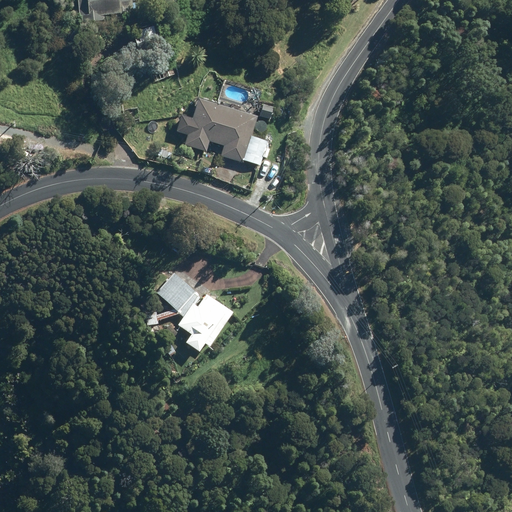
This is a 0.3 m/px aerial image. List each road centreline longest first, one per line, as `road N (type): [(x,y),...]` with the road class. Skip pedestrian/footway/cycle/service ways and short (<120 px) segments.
road 1 (unclassified): [(0,205),(28,190),(119,178),(225,203),(274,228)]
road 2 (unclassified): [(338,295),(375,383),(406,511)]
road 3 (unclassified): [(323,203),(319,155),(333,95),(399,0)]
